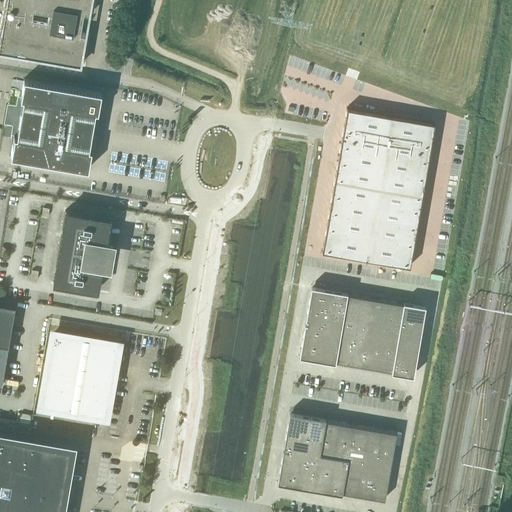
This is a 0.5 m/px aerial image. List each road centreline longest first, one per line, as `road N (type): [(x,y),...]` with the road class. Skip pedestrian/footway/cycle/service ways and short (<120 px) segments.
road 1 (unclassified): [(157,494),(208,197)]
road 2 (unclassified): [(234,123),(206,119),(191,140),(191,185),(208,197)]
